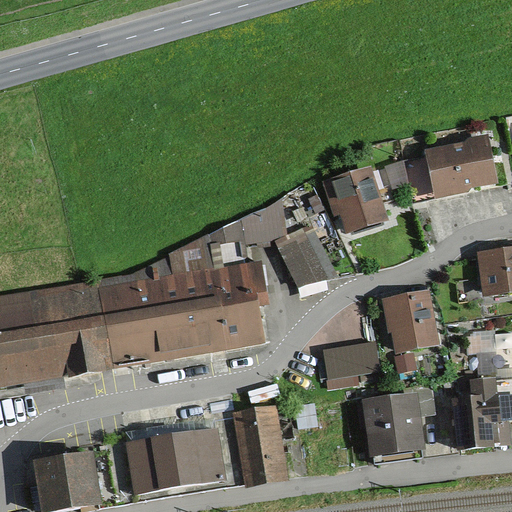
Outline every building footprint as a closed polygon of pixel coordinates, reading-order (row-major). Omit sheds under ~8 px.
[(501,187),(492,142),(431,155),(440,200),(501,187)] [(378,171),(329,183),(339,222),(350,219),(354,236),(391,227),(378,171)] [(99,292),(114,374),(266,349),(259,314),(271,312),(263,267),(253,269),(248,248),(295,234),(288,196),(99,292)] [(511,255),(486,259),(491,299),(511,296),(511,255)] [(97,285),(0,300),(0,393),(114,374),(99,292),(97,285)] [(434,297),(392,306),(403,358),(445,349),(434,297)] [(472,335),(474,355),(499,353),(498,333),(472,335)] [(383,365),(346,372),(350,395),(387,388),(383,365)] [(484,405),(459,408),(464,454),(511,448),(511,444),(510,426),(511,425),(511,383),(482,386),(484,405)] [(422,400),(364,409),(368,432),(375,431),(380,464),(431,456),(422,400)] [(281,411),(240,418),(253,489),(294,482),(281,411)] [(220,433),(133,448),(142,501),(229,486),(220,433)] [(97,453),(38,465),(47,511),(57,511),(107,502),(97,453)]
